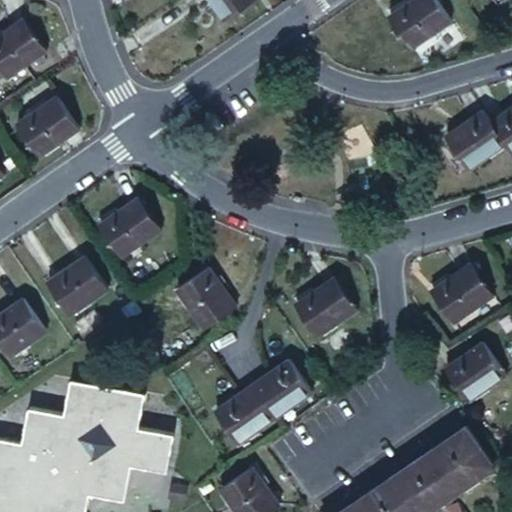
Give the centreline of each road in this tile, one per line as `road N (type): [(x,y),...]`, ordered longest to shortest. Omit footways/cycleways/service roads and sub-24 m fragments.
road 1 (residential): [(128,132),(246,221),(376,244)]
road 2 (residential): [(265,39),(309,80),(377,92),(511,55)]
road 3 (residential): [(376,244),(393,408),(309,464)]
road 4 (residential): [(265,39),(128,132)]
road 5 (residential): [(128,132),(0,219)]
road 6 (residential): [(128,132),(87,37),(80,0)]
road 7 (residential): [(376,244),(511,206)]
road 8 (unknown): [(312,238),(256,351)]
